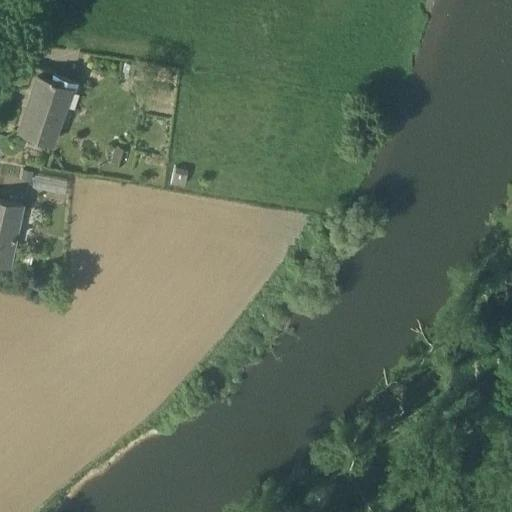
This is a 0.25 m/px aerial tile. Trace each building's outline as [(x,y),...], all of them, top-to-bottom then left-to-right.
[(78,80),(53,71),(50,80),(37,76),(19,131),(52,142),(71,87),(74,88),(78,80)] [(129,149),(117,145),(112,162),(124,166),(129,149)] [(32,180),(34,169),(25,168),(23,167),(21,177),(23,178),(32,180)] [(187,169),(176,167),(172,181),(183,184),(187,169)] [(65,191),(68,178),(35,171),(32,184),(65,191)] [(23,204),(0,198),(0,263),(10,265),(23,204)]
